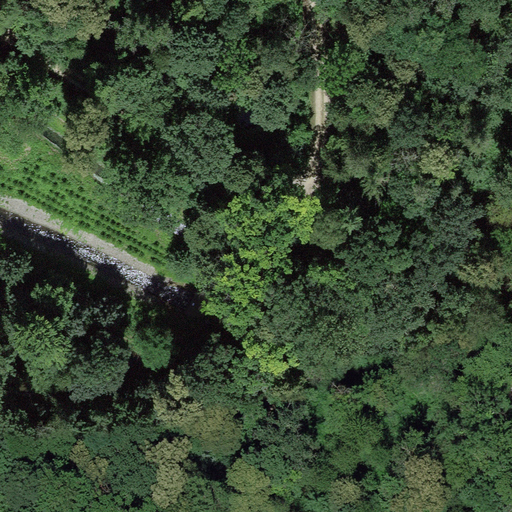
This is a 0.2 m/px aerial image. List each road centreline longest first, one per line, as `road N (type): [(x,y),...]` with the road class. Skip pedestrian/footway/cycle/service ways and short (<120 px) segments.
road 1 (track): [(511,386),(238,168),(0,23)]
road 2 (track): [(312,0),(316,93),(299,224),(270,329),(255,462),(259,511)]
